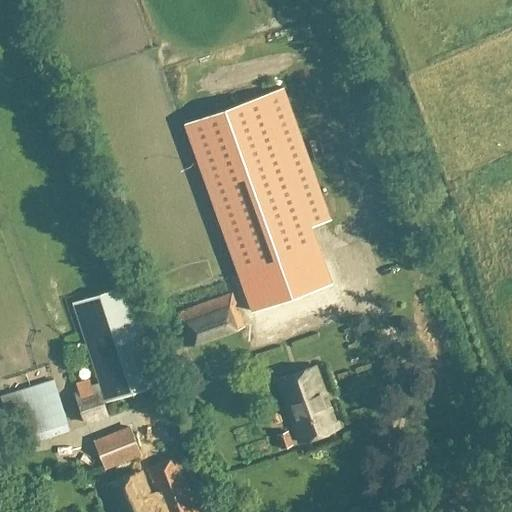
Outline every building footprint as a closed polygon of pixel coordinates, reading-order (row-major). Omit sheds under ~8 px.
[(235,70),(254,64),(249,51),(230,58),(235,70)] [(280,89),(182,125),(238,276),(316,246),(309,227),(328,220),(280,89)] [(316,246),(238,276),(250,312),(330,283),(316,246)] [(125,288),(71,306),(104,404),(158,386),(125,288)] [(244,327),(232,293),(174,313),(187,347),(244,327)] [(317,365),(272,381),(296,447),(338,431),(325,395),(327,394),(317,365)] [(37,430),(20,435),(23,445),(73,429),(58,381),(24,391),(37,430)] [(107,419),(97,386),(70,395),(82,429),(107,419)] [(127,429),(93,443),(104,470),(138,456),(127,429)] [(274,437),(279,452),(291,448),(286,433),(274,437)] [(154,511),(140,473),(102,488),(111,511),(194,511),(174,459),(146,470),(162,511),(154,511)]
